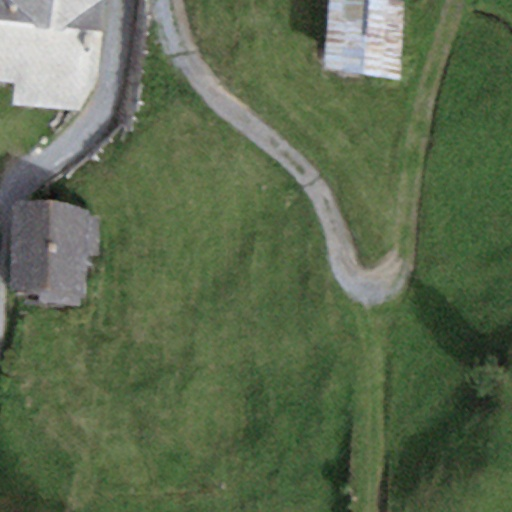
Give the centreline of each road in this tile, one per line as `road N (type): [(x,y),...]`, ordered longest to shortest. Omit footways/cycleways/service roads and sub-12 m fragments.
road 1 (track): [(166,0),(219,100),(308,181),(339,236),(350,281),(368,292),(391,286),(402,259),(420,141),(457,0)]
road 2 (track): [(25,163),(90,128),(119,96),(125,0)]
